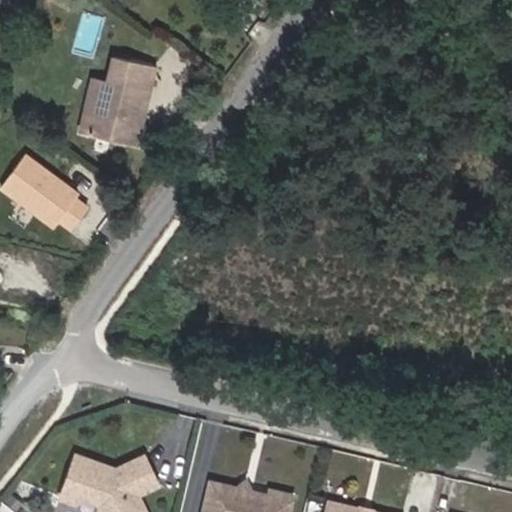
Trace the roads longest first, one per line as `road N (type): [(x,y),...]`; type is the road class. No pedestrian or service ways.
road 1 (residential): [(56,355),(511,467)]
road 2 (residential): [(56,355),(325,0)]
